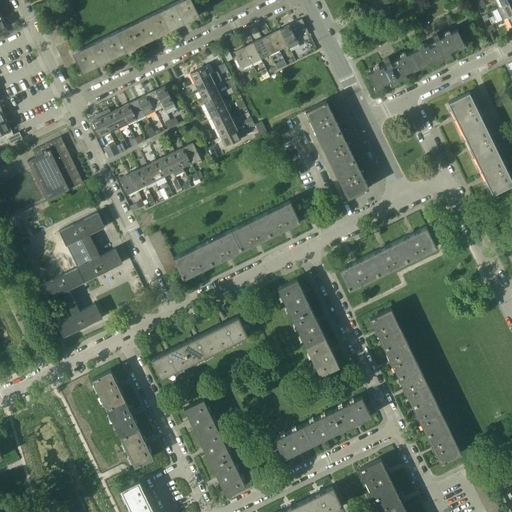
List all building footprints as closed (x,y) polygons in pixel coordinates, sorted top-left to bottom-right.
[(191,0),(179,0),(159,10),(169,29),(181,23),(181,24),(186,21),(186,20),(198,14),(191,0)] [(511,1),(501,7),(506,17),(511,14),(511,1)] [(159,10),(131,24),(140,43),(152,37),(153,38),(158,35),(157,35),(169,29),(159,10)] [(59,23),(47,28),(50,34),(61,28),(59,23)] [(131,24),(101,38),(111,57),(123,51),(124,52),(128,50),(128,49),(140,43),(131,24)] [(289,25),(279,29),(287,45),(289,49),(298,44),(296,39),(298,38),(295,31),(292,32),(289,25)] [(61,28),(50,34),(52,39),(64,34),(61,28)] [(279,29),(270,34),(278,49),(287,45),(279,29)] [(419,47),(412,51),(418,64),(425,60),(426,62),(432,59),(433,63),(452,54),(450,51),(456,48),(455,46),(463,42),(456,29),(448,33),(448,32),(444,33),(445,34),(441,37),(442,40),(428,47),(427,43),(423,45),(422,44),(419,46),(419,47)] [(64,34),(52,39),(55,45),(67,39),(64,34)] [(270,34),(261,38),(269,54),(278,49),(270,34)] [(101,38),(73,52),(75,57),(77,62),(82,71),(94,65),(95,66),(100,64),(99,63),(111,57),(101,38)] [(261,38),(252,42),(260,58),(269,54),(261,38)] [(67,39),(55,45),(58,50),(69,45),(67,39)] [(252,42),(243,47),(251,62),(260,58),(252,42)] [(69,45),(58,50),(60,56),(72,51),(69,45)] [(243,47),(234,51),(238,59),(236,60),(239,67),(241,66),(242,67),(251,62),(243,47)] [(72,51),(60,56),(63,62),(75,57),(73,52),(72,51)] [(398,61),(384,68),(382,65),(378,67),(377,66),(374,67),(375,69),(367,73),(373,86),(380,82),(381,84),(387,81),(389,84),(407,75),(406,72),(412,69),(411,67),(418,64),(412,51),(404,55),(403,53),(400,55),(401,56),(396,58),(398,61)] [(75,57),(63,62),(66,68),(77,62),(75,57)] [(208,64),(189,73),(194,82),(209,74),(209,75),(213,73),(208,64)] [(267,77),(264,71),(257,75),(260,80),(267,77)] [(209,74),(194,82),(198,91),(214,83),(209,75),(209,74)] [(214,83),(198,91),(203,100),(218,93),(214,83)] [(164,85),(155,90),(163,105),(165,111),(174,106),(171,98),(174,97),(170,89),(167,90),(164,85)] [(155,90),(146,94),(153,110),(163,105),(155,90)] [(447,102),(459,126),(462,132),(483,122),(468,92),(447,102)] [(218,93),(203,100),(207,109),(222,102),(222,101),(218,93)] [(146,94),(137,99),(144,114),(153,110),(146,94)] [(137,99),(128,103),(135,119),(144,114),(137,99)] [(222,102),(207,109),(211,118),(231,109),(226,100),(222,101),(222,102)] [(325,100),(305,110),(298,113),(312,142),(319,139),(339,129),(325,100)] [(128,103),(119,107),(126,123),(135,119),(128,103)] [(119,107),(110,112),(117,127),(126,123),(119,107)] [(231,109),(211,118),(216,127),(231,120),(235,118),(231,109)] [(110,112),(101,116),(109,132),(117,127),(110,112)] [(93,129),(95,128),(99,136),(109,132),(101,116),(99,113),(88,118),(93,129)] [(175,117),(173,118),(170,120),(173,126),(178,124),(175,117)] [(4,132),(11,129),(6,119),(0,122),(0,137),(5,135),(4,132)] [(173,126),(170,120),(164,123),(167,129),(173,126)] [(231,120),(216,127),(220,136),(236,129),(231,120)] [(483,122),(462,132),(477,163),(498,153),(483,122)] [(236,129),(220,136),(225,145),(240,138),(244,136),(239,127),(236,129)] [(339,129),(319,139),(312,142),(327,171),(333,168),(354,158),(339,129)] [(10,144),(22,138),(19,132),(6,138),(10,144)] [(143,141),(141,135),(134,138),(137,144),(143,141)] [(61,136),(32,150),(35,156),(27,160),(46,200),(83,182),(82,181),(70,157),(60,137),(61,136)] [(137,144),(134,138),(128,141),(131,147),(137,144)] [(192,142),(182,147),(190,163),(200,158),(199,157),(201,155),(198,149),(196,150),(192,142)] [(119,153),(116,146),(115,146),(105,151),(108,158),(119,153)] [(182,147),(174,151),(181,167),(190,163),(182,147)] [(174,151),(165,156),(172,171),(174,176),(183,171),(181,167),(174,151)] [(511,181),(498,153),(477,163),(492,193),(511,183),(511,181)] [(165,156),(156,160),(163,176),(172,171),(165,156)] [(354,158),(333,168),(327,171),(341,200),(368,187),(354,158)] [(156,160),(147,164),(154,180),(163,176),(156,160)] [(147,164),(137,169),(145,184),(154,180),(147,164)] [(137,169),(129,173),(136,189),(145,184),(137,169)] [(129,173),(120,178),(127,193),(136,189),(129,173)] [(142,200),(136,203),(138,208),(144,205),(142,200)] [(289,200),(260,214),(270,235),(299,221),(289,200)] [(306,204),(298,208),(303,219),(311,215),(306,204)] [(99,255),(89,233),(104,226),(97,211),(59,230),(66,245),(81,237),(92,259),(38,285),(46,300),(61,292),(72,314),(56,322),(63,336),(102,317),(95,303),(79,310),(68,288),(122,262),(115,248),(99,255)] [(260,214),(231,228),(241,249),(270,235),(260,214)] [(426,226),(397,240),(407,261),(436,247),(426,226)] [(231,228),(202,243),(212,263),(241,249),(231,228)] [(160,230),(148,236),(150,241),(162,235),(160,230)] [(162,235),(150,241),(153,247),(165,241),(162,235)] [(18,242),(21,247),(30,242),(28,237),(18,242)] [(397,240),(380,248),(368,254),(378,275),(407,261),(397,240)] [(165,241),(153,247),(156,252),(167,246),(165,241)] [(175,262),(178,268),(183,278),(212,263),(202,243),(173,257),(175,262)] [(167,246),(156,252),(158,257),(170,251),(167,246)] [(170,251),(158,257),(161,262),(173,257),(170,251)] [(368,254),(351,262),(339,268),(349,289),(378,275),(368,254)] [(173,257),(161,262),(163,268),(175,262),(173,257)] [(175,262),(163,268),(166,274),(178,268),(175,262)] [(282,285),(278,287),(277,287),(291,316),(310,307),(304,295),(305,295),(303,290),(302,290),(296,278),(282,285)] [(135,306),(130,309),(132,314),(138,311),(143,309),(138,299),(133,302),(135,306)] [(310,307),(291,316),(305,345),(324,336),(318,324),(319,323),(317,319),(316,319),(310,307)] [(390,307),(369,317),(382,345),(403,334),(390,307)] [(225,321),(220,323),(221,324),(209,329),(218,349),(247,335),(238,315),(225,321)] [(196,335),(192,337),(192,338),(180,343),(190,363),(218,349),(209,329),(196,335)] [(403,334),(382,345),(397,375),(418,365),(403,334)] [(324,336),(305,345),(319,374),(339,365),(332,352),(333,352),(331,348),(330,348),(324,336)] [(167,349),(163,351),(163,352),(151,358),(160,377),(190,363),(180,343),(168,349),(167,349)] [(418,365),(397,375),(411,404),(432,394),(418,365)] [(110,369),(92,378),(106,407),(124,398),(110,369)] [(432,394),(411,404),(425,433),(447,423),(432,394)] [(360,395),(342,405),(331,410),(341,429),(353,423),(353,424),(358,422),(357,421),(370,415),(360,395)] [(189,404),(185,406),(183,407),(189,419),(189,420),(191,424),(192,424),(198,436),(217,427),(203,397),(189,404)] [(124,398),(106,407),(120,436),(138,427),(124,398)] [(331,410),(313,419),(303,423),(312,443),(324,437),(324,438),(329,436),(329,435),(341,429),(331,410)] [(303,423),(284,433),(273,438),(280,452),(282,456),(283,457),(295,451),(296,452),(300,450),(300,449),(312,443),(303,423)] [(447,423),(425,433),(440,462),(461,452),(447,423)] [(138,427),(120,436),(134,465),(152,456),(138,427)] [(217,427),(198,436),(203,448),(205,453),(206,453),(212,465),(231,455),(217,427)] [(231,455),(212,465),(217,477),(219,482),(220,481),(226,494),(245,484),(231,455)] [(380,458),(359,468),(373,497),(394,487),(388,474),(380,458)] [(477,462),(465,468),(468,474),(479,468),(477,462)] [(479,468),(468,474),(470,479),(482,473),(479,468)] [(482,473),(470,479),(473,484),(485,478),(482,473)] [(485,478),(473,484),(476,489),(487,484),(485,478)] [(138,480),(120,488),(131,511),(144,511),(152,508),(138,480)] [(487,484),(476,489),(478,495),(490,489),(487,484)] [(319,492),(315,494),(310,496),(303,499),(309,511),(330,511),(342,506),(332,485),(319,492)] [(406,511),(394,487),(373,497),(380,511),(406,511)] [(490,489),(478,495),(481,500),(492,494),(490,489)] [(492,494),(481,500),(483,505),(495,500),(492,494)] [(290,506),(286,508),(282,510),(277,511),(309,511),(303,499),(290,506)] [(495,500),(483,505),(486,511),(497,505),(495,500)]
